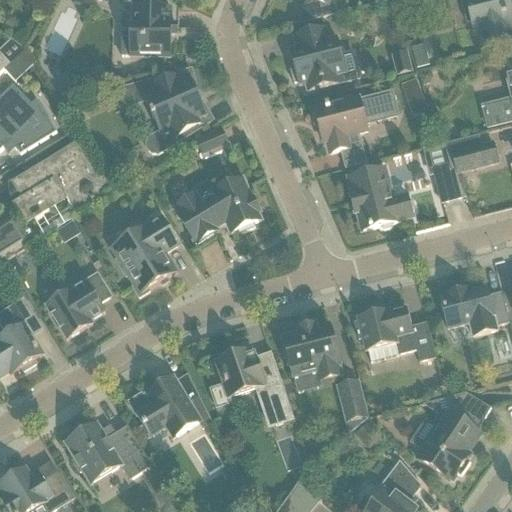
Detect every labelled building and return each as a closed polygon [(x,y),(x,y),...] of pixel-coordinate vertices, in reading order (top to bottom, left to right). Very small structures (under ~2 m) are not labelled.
[(178,31),(177,31),(171,31),(172,12),(153,11),(152,0),(94,0),(107,6),(109,0),(119,0),(132,6),(131,41),(122,41),(122,59),(131,59),(131,60),(170,61),(171,42),(178,42),(178,33),(179,32),(178,31)] [(308,0),(304,10),(298,12),(302,25),(338,15),(335,3),(331,1),(331,0),(308,0)] [(511,17),(511,14),(510,10),(511,9),(511,2),(511,0),(460,0),(467,25),(472,24),(475,35),(479,34),(484,51),(511,44),(511,39),(509,27),(511,25),(511,24),(510,17),(511,17)] [(297,51),(290,53),(291,59),(294,59),(296,66),(293,66),(295,72),(291,73),(294,86),(298,85),(299,88),(306,86),(308,95),(340,86),(361,81),(354,54),(341,57),(337,41),(329,43),(325,30),(293,38),(297,51)] [(0,75),(25,52),(11,41),(0,51),(0,75)] [(407,55),(392,59),(397,79),(412,75),(407,55)] [(427,58),(414,62),(417,71),(429,68),(427,58)] [(511,101),(482,109),(488,131),(511,124),(511,62),(503,64),(511,98),(511,101)] [(192,73),(141,86),(145,104),(147,104),(160,134),(156,137),(148,142),(149,142),(148,143),(148,144),(147,144),(147,145),(147,146),(147,147),(147,148),(147,149),(147,150),(147,151),(148,152),(148,153),(149,154),(150,155),(151,155),(151,156),(152,156),(153,156),(154,157),(155,157),(156,157),(157,157),(158,158),(192,137),(213,123),(204,108),(202,109),(201,107),(195,93),(194,91),(196,90),(192,73)] [(430,73),(419,76),(422,87),(429,85),(432,80),(430,73)] [(416,84),(402,89),(407,103),(421,98),(416,84)] [(32,107),(13,88),(0,100),(0,154),(10,145),(21,157),(56,135),(36,103),(32,107)] [(330,157),(359,149),(356,137),(368,134),(366,126),(397,118),(391,96),(360,104),(359,101),(312,113),(315,127),(318,126),(323,145),(327,144),(330,157)] [(70,99),(63,111),(75,118),(82,105),(70,99)] [(237,120),(228,125),(237,139),(245,134),(239,119),(237,120)] [(237,139),(228,125),(213,135),(221,149),(237,139)] [(112,193),(82,143),(12,185),(19,197),(21,196),(25,202),(14,208),(26,227),(34,222),(36,224),(43,220),(42,217),(65,203),(61,196),(63,195),(75,215),(112,193)] [(452,157),(457,176),(498,165),(493,146),(452,157)] [(435,175),(443,204),(465,199),(454,170),(435,175)] [(357,212),(354,213),(355,216),(357,216),(362,234),(380,230),(384,232),(391,230),(394,226),(399,225),(398,224),(413,220),(412,217),(414,213),(412,205),(408,202),(407,199),(387,204),(382,186),(388,185),(385,172),(348,181),(353,200),(351,200),(352,204),(354,203),(357,212)] [(197,244),(198,246),(217,234),(216,232),(227,226),(231,236),(238,234),(239,238),(256,230),(254,226),(261,224),(257,216),(259,215),(254,202),(251,203),(243,183),(214,196),(215,200),(202,208),(196,199),(177,211),(182,220),(180,221),(195,245),(197,244)] [(132,290),(139,301),(150,294),(149,292),(177,275),(166,257),(179,248),(161,220),(144,231),(143,229),(128,238),(129,240),(111,252),(117,262),(115,263),(126,280),(128,279),(134,289),(132,290)] [(8,225),(0,230),(0,255),(20,243),(8,225)] [(89,328),(90,329),(93,327),(91,324),(105,315),(100,306),(111,299),(97,277),(85,285),(86,287),(73,295),(72,293),(46,309),(67,343),(84,333),(83,332),(89,328)] [(472,295),(471,292),(472,292),(472,291),(469,292),(442,299),(442,300),(443,300),(444,302),(441,303),(441,302),(440,302),(448,332),(449,332),(449,331),(470,325),(474,339),(473,339),(473,340),(498,333),(498,332),(497,333),(496,329),(510,326),(502,295),(488,298),(486,290),(485,290),(485,291),(472,295)] [(27,334),(38,327),(24,303),(0,317),(0,326),(7,338),(0,342),(0,379),(10,374),(12,377),(22,371),(24,375),(37,367),(34,363),(42,358),(27,334)] [(388,313),(378,316),(358,321),(359,324),(355,325),(359,343),(364,341),(367,354),(368,354),(371,365),(398,358),(399,359),(416,354),(419,366),(436,361),(427,325),(411,329),(407,312),(389,316),(388,313)] [(304,335),(304,332),(298,333),(299,336),(283,340),(286,350),(283,354),(287,368),(291,369),(293,380),(326,371),(329,382),(342,378),(340,368),(330,328),(317,331),(316,329),(311,330),(311,333),(304,335)] [(243,358),(242,356),(240,357),(239,354),(226,358),(227,361),(216,365),(224,389),(212,393),(217,409),(233,404),(232,400),(255,392),(261,408),(268,406),(276,429),(294,422),(271,355),(256,360),(255,357),(253,358),(251,353),(249,354),(249,356),(243,358)] [(188,405),(175,385),(173,381),(147,397),(147,398),(143,401),(141,397),(129,405),(144,430),(141,432),(147,441),(167,429),(174,441),(199,426),(203,432),(212,426),(198,398),(188,405)] [(338,390),(347,425),(367,420),(358,384),(338,390)] [(440,389),(427,392),(431,404),(443,401),(440,389)] [(491,413),(490,412),(467,396),(450,400),(459,408),(417,462),(449,484),(450,481),(453,483),(457,477),(461,480),(470,466),(467,464),(471,458),(468,456),(481,437),(477,434),(491,413)] [(368,426),(362,431),(374,445),(380,439),(368,426)] [(106,443),(101,434),(97,428),(91,431),(89,428),(70,440),(72,443),(66,446),(76,463),(74,464),(80,475),(83,473),(91,487),(121,469),(129,484),(152,470),(128,429),(106,443)] [(414,511),(411,509),(417,502),(414,500),(422,489),(400,464),(380,491),(384,494),(369,511),(414,511)] [(232,469),(223,474),(231,487),(239,481),(232,469)] [(33,484),(30,478),(25,472),(11,481),(9,478),(2,483),(3,486),(0,487),(0,489),(7,500),(2,503),(7,511),(33,511),(46,505),(50,511),(56,511),(73,502),(67,492),(56,475),(43,483),(40,480),(33,484)] [(157,477),(147,483),(156,498),(166,492),(157,477)] [(279,511),(311,511),(318,504),(320,506),(322,504),(300,484),(279,511)]
